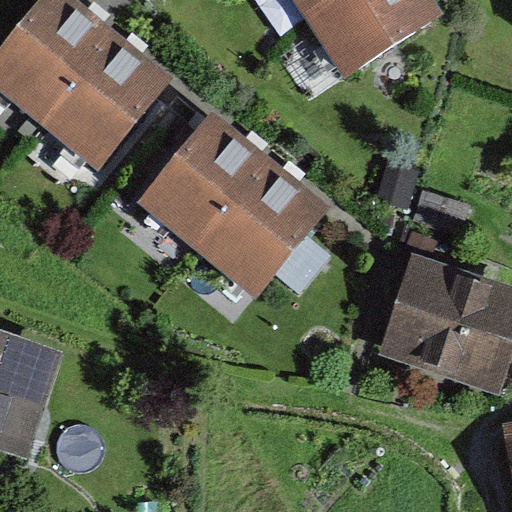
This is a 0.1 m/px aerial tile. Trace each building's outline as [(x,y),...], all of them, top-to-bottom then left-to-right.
[(165,78),(64,0),(28,0),(0,39),(0,100),(92,174),(165,78)] [(437,17),(425,0),(283,0),(339,83),(437,17)] [(316,209),(201,115),(132,207),(248,300),(316,209)] [(511,324),(511,290),(403,258),(367,362),(492,398),(511,324)] [(50,354),(0,338),(0,458),(15,463),(50,354)] [(511,425),(503,427),(511,481),(511,425)]
